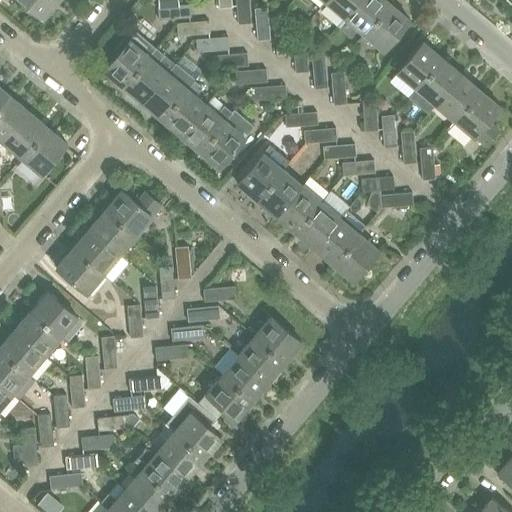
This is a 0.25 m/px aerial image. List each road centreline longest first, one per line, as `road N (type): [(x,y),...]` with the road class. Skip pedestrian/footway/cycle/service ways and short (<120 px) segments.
road 1 (residential): [(361,335),(122,133)]
road 2 (residential): [(361,335),(511,156)]
road 3 (residential): [(212,511),(361,335)]
road 4 (residential): [(0,277),(122,133)]
road 5 (residential): [(403,511),(511,387)]
